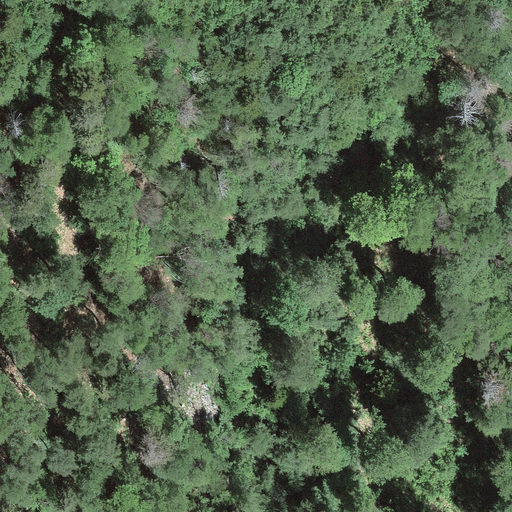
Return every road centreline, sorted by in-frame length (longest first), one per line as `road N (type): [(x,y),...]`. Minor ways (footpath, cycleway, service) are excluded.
road 1 (track): [(478,511),(463,406),(423,274),(416,202),(432,127),(431,0)]
road 2 (track): [(101,511),(45,0)]
